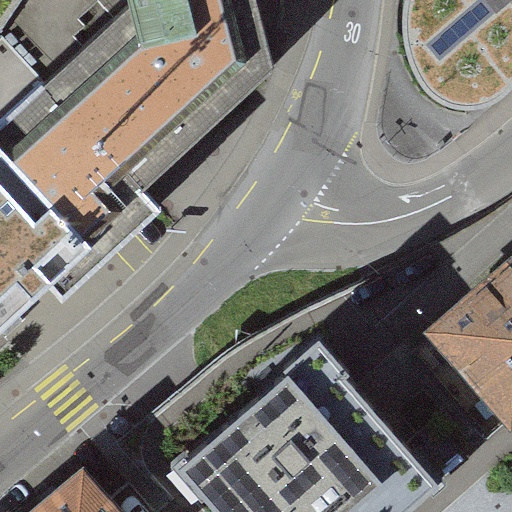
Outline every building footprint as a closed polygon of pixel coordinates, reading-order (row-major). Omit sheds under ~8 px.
[(0,0),(0,25),(16,0),(0,0)] [(92,0),(51,42),(149,147),(260,46),(248,0),(92,0)] [(429,92),(450,105),(468,107),(487,100),(507,85),(511,76),(511,0),(400,0),(398,24),(404,48),(415,72),(429,92)] [(149,147),(51,42),(0,88),(0,292),(57,240),(71,254),(168,165),(149,147)] [(511,236),(431,307),(511,398),(511,236)] [(173,436),(233,511),(405,511),(452,475),(325,316),(173,436)] [(20,511),(117,511),(75,462),(19,509),(20,511)]
